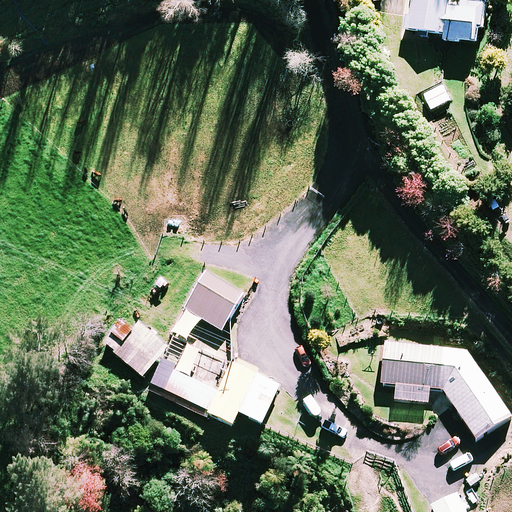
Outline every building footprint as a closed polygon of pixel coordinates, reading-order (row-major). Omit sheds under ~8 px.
[(481,32),(486,32),(490,8),(481,7),(481,0),(467,0),(466,5),(454,3),(454,0),(417,0),(413,33),(448,38),(447,43),(479,47),(481,32)] [(451,102),(444,87),(425,96),(433,111),(451,102)] [(203,323),(225,336),(248,297),(210,274),(173,335),(190,345),(203,323)] [(169,351),(142,329),(137,335),(122,323),(102,346),(145,381),(169,351)] [(280,389),(176,345),(168,365),(164,363),(150,395),(234,430),(240,417),(264,428),(280,389)] [(387,347),(384,389),(442,394),(479,445),(511,421),(511,416),(468,353),(387,347)] [(464,511),(458,498),(432,510),(433,511),(464,511)]
